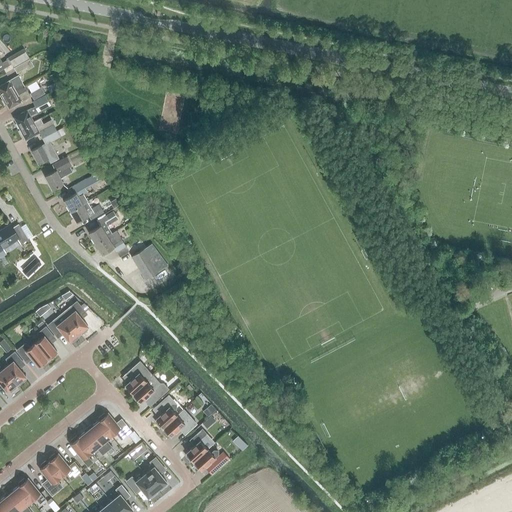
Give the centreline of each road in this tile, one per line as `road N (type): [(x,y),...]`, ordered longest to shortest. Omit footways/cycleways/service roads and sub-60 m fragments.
road 1 (secondary): [(511,94),(50,0)]
road 2 (residential): [(96,265),(54,223),(0,128)]
road 3 (residential): [(107,388),(0,476)]
road 4 (residential): [(107,388),(193,483)]
